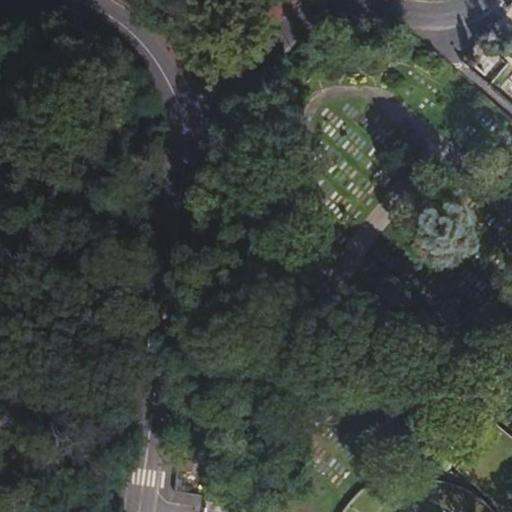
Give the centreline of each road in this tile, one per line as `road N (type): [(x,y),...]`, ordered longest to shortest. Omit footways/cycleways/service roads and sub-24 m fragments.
road 1 (tertiary): [(181,106),(180,177),(138,511)]
road 2 (unclassified): [(181,106),(322,18),(358,12),(436,19),(480,0)]
road 3 (tertiary): [(107,0),(151,49),(181,106)]
